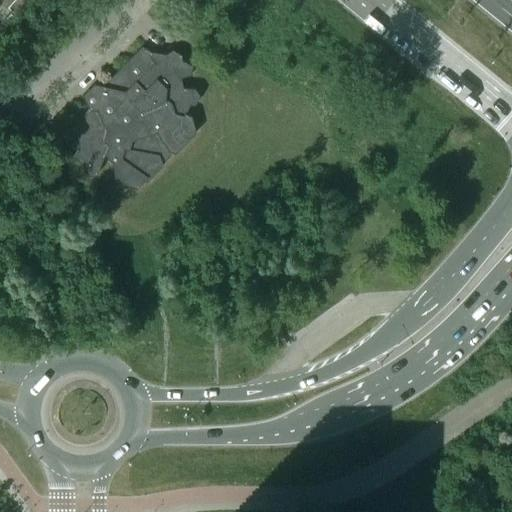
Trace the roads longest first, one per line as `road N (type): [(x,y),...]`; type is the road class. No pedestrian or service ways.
road 1 (tertiary): [(511,204),(423,306),(354,361),(269,390),(134,396)]
road 2 (tertiary): [(129,441),(264,435),(365,409),(431,366),(511,296)]
road 3 (primary): [(375,0),(511,112)]
